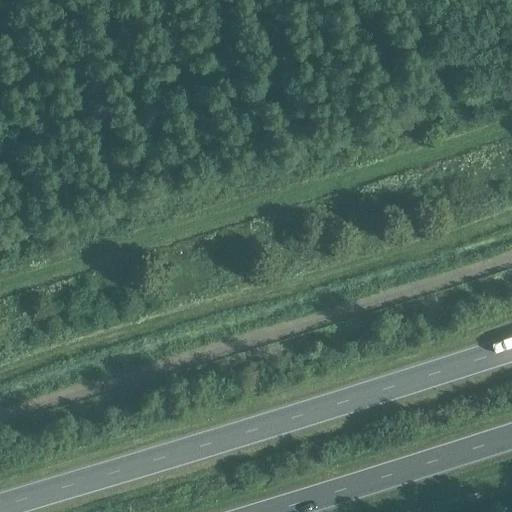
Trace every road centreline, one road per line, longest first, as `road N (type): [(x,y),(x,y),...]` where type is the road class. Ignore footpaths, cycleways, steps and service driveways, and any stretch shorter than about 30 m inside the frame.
road 1 (trunk): [(511,349),(0,508)]
road 2 (trunk): [(279,511),(511,437)]
